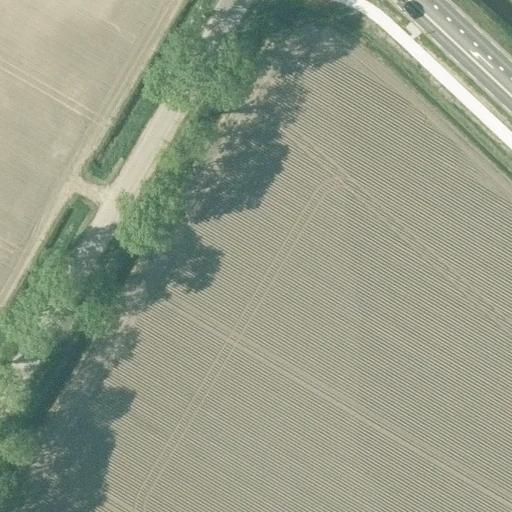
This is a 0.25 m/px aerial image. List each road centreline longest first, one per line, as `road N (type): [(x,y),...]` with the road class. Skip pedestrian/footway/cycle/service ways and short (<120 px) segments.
road 1 (unclassified): [(0,402),(236,0)]
road 2 (secondary): [(397,0),(511,107)]
